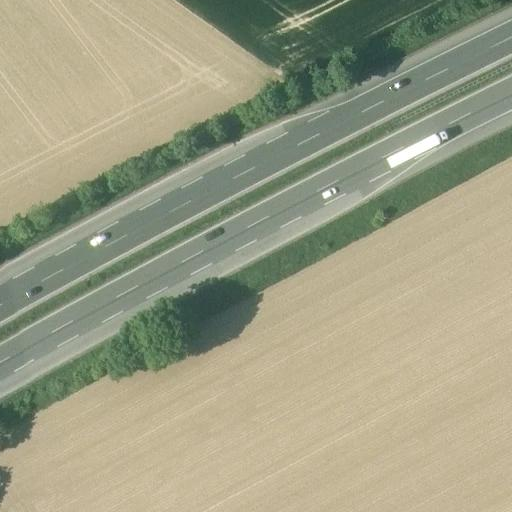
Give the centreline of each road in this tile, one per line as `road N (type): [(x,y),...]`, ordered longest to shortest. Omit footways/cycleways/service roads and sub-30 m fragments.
road 1 (motorway): [(511,40),(0,307)]
road 2 (motorway): [(0,361),(511,97)]
